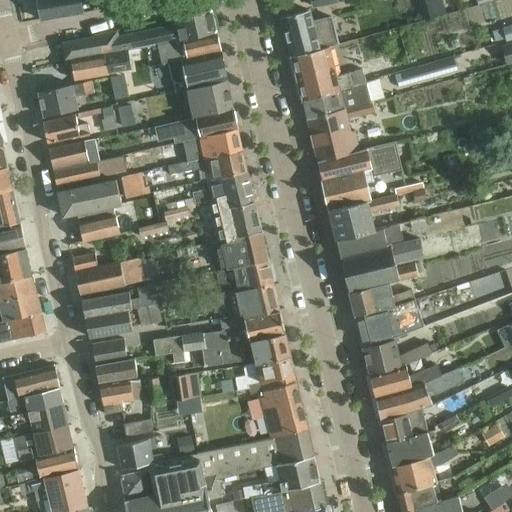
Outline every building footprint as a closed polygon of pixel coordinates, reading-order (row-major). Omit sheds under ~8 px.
[(83,14),(83,13),(80,0),(37,0),(41,20),(83,14)] [(431,0),(419,0),(423,12),(425,20),(434,18),(432,9),(434,9),(431,0)] [(498,28),(511,23),(511,8),(494,14),(498,28)] [(166,44),(217,32),(212,10),(175,18),(177,25),(163,27),(166,44)] [(282,17),(292,57),(329,47),(329,46),(339,44),(331,17),(312,22),(309,10),(282,17)] [(511,39),(511,26),(503,29),(506,41),(511,39)] [(157,45),(158,45),(166,44),(163,27),(117,36),(120,53),(128,51),(128,50),(157,45)] [(187,60),(221,53),(217,32),(166,44),(158,45),(162,65),(168,63),(168,64),(187,60)] [(120,53),(117,36),(117,33),(95,37),(95,38),(62,45),(65,61),(71,60),(71,62),(104,56),(120,53)] [(511,43),(503,46),(508,64),(511,63),(511,43)] [(292,57),(303,101),(351,87),(360,85),(367,83),(363,70),(346,74),(346,75),(338,77),(329,47),(292,57)] [(131,69),(128,51),(120,53),(104,56),(107,73),(108,73),(131,69)] [(187,90),(228,82),(221,53),(187,60),(168,64),(174,92),(187,89),(187,90)] [(108,74),(108,73),(107,73),(104,56),(71,62),(74,80),(108,74)] [(39,94),(45,117),(78,110),(76,98),(93,94),(91,82),(39,94)] [(193,119),(234,110),(228,82),(187,90),(193,118),(193,119)] [(303,101),(307,119),(345,109),(365,104),(360,85),(351,87),(303,101)] [(318,162),(382,145),(379,133),(357,140),(355,133),(350,134),(347,119),(374,112),(372,102),(365,104),(345,109),(307,119),(318,162)] [(129,104),(114,107),(118,123),(132,120),(129,104)] [(183,142),(239,130),(234,110),(193,119),(193,118),(155,127),(157,137),(177,132),(179,142),(183,141),(183,142)] [(44,122),(49,144),(90,135),(88,125),(78,127),(75,115),(44,122)] [(243,151),(239,130),(183,142),(187,162),(188,163),(205,159),(243,151)] [(318,162),(329,210),(370,201),(366,184),(374,182),(372,173),(400,167),(394,141),(382,145),(318,162)] [(85,143),(50,150),(50,151),(54,169),(89,161),(85,143)] [(3,146),(0,146),(0,170),(8,168),(3,146)] [(249,174),(243,151),(205,159),(188,163),(187,162),(168,166),(170,176),(199,170),(202,183),(209,182),(249,174)] [(57,186),(58,186),(101,178),(97,162),(54,172),(57,186)] [(0,193),(13,190),(8,168),(0,170),(0,193)] [(255,203),(254,196),(249,174),(209,182),(211,191),(205,192),(204,190),(193,193),(196,205),(213,201),(213,198),(227,195),(230,209),(255,203)] [(125,199),(148,194),(147,187),(143,188),(141,180),(121,185),(125,199)] [(116,181),(59,194),(64,218),(78,215),(80,227),(78,228),(80,236),(82,235),(84,243),(139,230),(141,238),(168,232),(166,224),(155,226),(152,213),(129,218),(130,222),(118,225),(114,207),(121,205),(116,181)] [(13,190),(0,193),(0,227),(21,222),(13,190)] [(262,233),(255,203),(230,209),(227,195),(213,198),(213,201),(223,241),(224,246),(238,242),(237,238),(262,233)] [(370,201),(329,210),(336,240),(374,231),(370,212),(399,205),(397,195),(370,201)] [(0,255),(27,249),(26,248),(21,222),(0,227),(0,255)] [(374,231),(336,240),(340,257),(372,249),(390,245),(390,246),(403,243),(399,225),(374,231)] [(222,272),(244,267),(268,262),(262,233),(237,238),(238,242),(224,246),(223,241),(216,243),(222,272)] [(340,257),(349,292),(389,283),(418,276),(417,272),(424,271),(422,262),(415,264),(396,268),(395,263),(423,257),(419,239),(390,246),(390,245),(372,249),(340,257)] [(0,283),(33,276),(27,249),(0,255),(0,283)] [(95,254),(73,258),(76,273),(98,268),(95,254)] [(98,268),(76,273),(81,295),(146,282),(141,259),(98,268)] [(274,284),(268,262),(244,267),(222,272),(218,273),(222,294),(238,291),(274,284)] [(0,302),(37,294),(33,276),(0,283),(0,302)] [(393,298),(389,283),(349,292),(355,316),(391,308),(395,307),(415,300),(411,290),(395,295),(396,297),(393,298)] [(234,303),(237,317),(243,316),(245,320),(280,311),(274,284),(238,291),(222,294),(200,298),(202,310),(234,303)] [(129,292),(83,300),(86,318),(129,310),(142,308),(141,300),(131,301),(129,292)] [(4,322),(8,321),(41,313),(37,294),(0,302),(0,307),(4,322)] [(397,338),(391,308),(355,316),(362,346),(395,339),(397,339),(397,338)] [(86,318),(90,338),(132,330),(129,310),(86,318)] [(243,344),(285,334),(280,311),(245,320),(243,316),(237,317),(220,319),(223,336),(204,339),(203,333),(154,340),(156,357),(174,354),(175,364),(186,362),(185,353),(201,350),(204,368),(245,362),(244,352),(243,344)] [(0,342),(44,332),(46,331),(41,313),(8,321),(4,322),(0,322),(0,342)] [(211,331),(211,321),(192,321),(192,332),(211,331)] [(291,358),(285,334),(243,344),(244,352),(254,350),(256,365),(291,358)] [(92,344),(95,358),(96,365),(128,361),(127,360),(124,339),(92,344)] [(362,346),(369,375),(401,366),(395,339),(362,346)] [(248,386),(295,374),(291,358),(256,365),(244,367),(246,377),(235,379),(237,391),(249,389),(248,386)] [(128,361),(96,365),(100,382),(138,376),(135,359),(127,360),(128,361)] [(0,378),(21,372),(18,360),(0,364),(0,378)] [(19,399),(25,397),(59,388),(54,365),(14,375),(0,378),(0,387),(11,385),(11,384),(15,383),(19,399)] [(401,366),(369,375),(375,398),(412,388),(440,376),(436,366),(409,377),(405,365),(401,366)] [(375,398),(380,420),(413,411),(432,405),(427,390),(431,388),(434,393),(463,382),(458,369),(440,376),(412,388),(375,398)] [(171,401),(187,399),(200,397),(196,373),(167,377),(171,401)] [(261,397),(271,440),(308,431),(295,374),(248,386),(249,389),(237,391),(237,394),(248,392),(253,398),(261,397)] [(158,378),(147,380),(150,403),(161,401),(158,378)] [(101,387),(107,416),(122,412),(120,403),(142,400),(140,381),(101,387)] [(28,412),(63,404),(59,388),(25,397),(19,399),(8,401),(10,412),(20,410),(19,407),(27,406),(28,412)] [(200,397),(187,399),(189,412),(202,410),(200,397)] [(423,433),(425,432),(424,429),(421,429),(419,422),(440,415),(435,403),(432,405),(413,411),(380,420),(386,443),(423,433)] [(34,433),(68,425),(63,404),(28,412),(10,416),(12,424),(25,422),(24,418),(30,416),(34,433)] [(491,432),(509,426),(505,413),(486,419),(491,432)] [(460,424),(455,415),(440,424),(445,432),(460,424)] [(126,438),(153,433),(151,420),(124,425),(126,438)] [(35,457),(73,447),(68,425),(34,433),(38,450),(32,451),(31,447),(17,451),(20,460),(35,457)] [(215,451),(187,456),(188,463),(200,461),(204,476),(218,473),(219,479),(277,465),(314,457),(308,431),(271,440),(215,451)] [(391,464),(392,466),(433,455),(433,454),(427,432),(426,432),(425,432),(423,433),(386,443),(391,464)] [(123,470),(144,465),(163,461),(162,454),(151,456),(150,450),(157,449),(155,438),(118,446),(123,470)] [(392,466),(398,493),(436,483),(430,462),(439,459),(442,464),(457,455),(452,445),(440,452),(433,454),(433,455),(392,466)] [(79,469),(73,447),(35,457),(38,469),(35,470),(35,467),(6,474),(8,482),(17,479),(18,483),(26,481),(79,469)] [(188,463),(187,456),(163,461),(144,465),(146,472),(122,477),(127,501),(126,501),(127,511),(211,511),(209,500),(223,497),(219,479),(218,473),(204,476),(200,461),(188,463)] [(263,496),(283,492),(320,484),(314,457),(277,465),(282,486),(277,487),(276,485),(273,482),(260,484),(263,496)] [(62,511),(87,506),(79,469),(26,481),(29,492),(34,491),(37,501),(49,498),(52,511),(62,511)] [(249,486),(267,483),(265,471),(247,474),(249,486)] [(441,500),(436,483),(398,493),(402,511),(441,500)] [(264,511),(307,511),(326,508),(320,484),(283,492),(286,506),(264,511)] [(435,502),(403,511),(402,511),(461,511),(458,496),(441,501),(435,502)]
